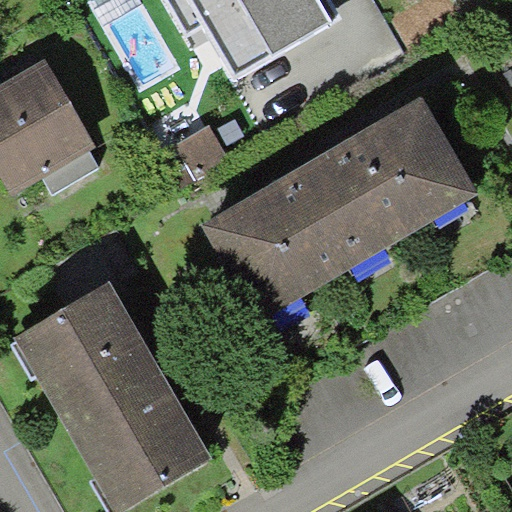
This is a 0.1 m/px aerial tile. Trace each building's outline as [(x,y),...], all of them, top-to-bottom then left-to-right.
[(164,0),(188,39),(206,29),(237,82),(342,21),(329,0),(164,0)] [(45,184),(53,198),(101,170),(93,156),(99,152),(46,61),(6,84),(0,87),(0,184),(11,203),(45,184)] [(200,229),(258,330),(482,203),(424,102),(313,165),(200,229)] [(212,129),(179,148),(198,183),(232,164),(212,129)] [(15,348),(110,511),(131,511),(214,464),(161,374),(113,291),(15,348)]
